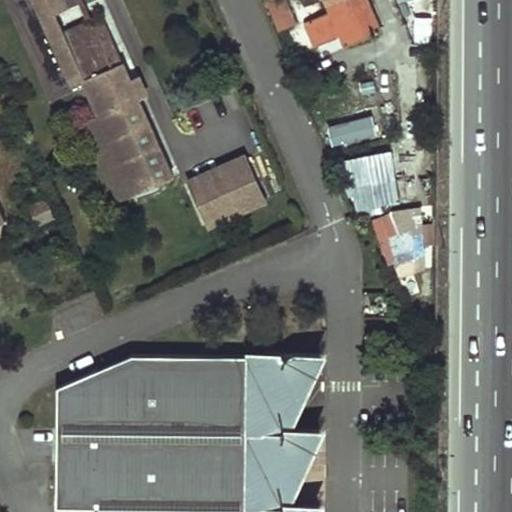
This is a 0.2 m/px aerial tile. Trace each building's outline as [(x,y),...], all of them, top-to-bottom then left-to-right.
[(132,193),(172,176),(128,78),(100,15),(62,32),(53,13),(76,3),(75,0),(4,0),(48,96),(79,82),(95,115),(132,193)] [(324,0),(329,9),(292,25),(296,35),(302,32),(309,47),(341,33),(345,42),(379,26),(367,0),(324,0)] [(273,14),(277,28),(293,23),(289,9),(273,14)] [(302,32),(296,35),(303,49),(309,47),(302,32)] [(135,75),(128,78),(137,97),(144,94),(135,75)] [(119,200),(132,193),(95,115),(82,122),(119,200)] [(343,194),(360,193),(361,206),(395,204),(393,154),(342,156),(343,194)] [(263,197),(244,155),(189,180),(209,222),(263,197)] [(56,216),(48,196),(31,203),(40,223),(56,216)] [(388,276),(428,269),(418,212),(378,219),(388,276)] [(310,511),(315,501),(285,501),(314,426),(282,426),(311,350),(125,345),(52,379),(57,499),(96,499),(95,511),(310,511)]
